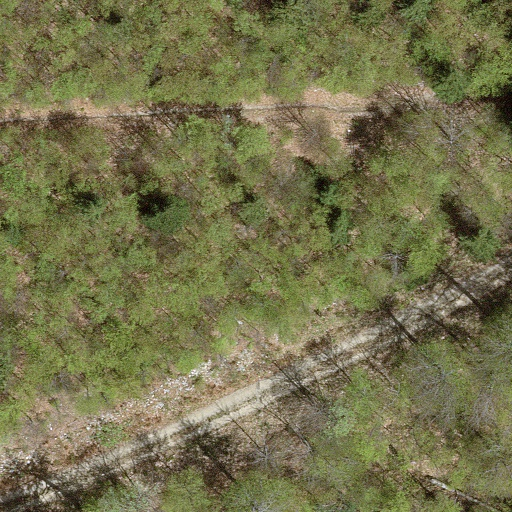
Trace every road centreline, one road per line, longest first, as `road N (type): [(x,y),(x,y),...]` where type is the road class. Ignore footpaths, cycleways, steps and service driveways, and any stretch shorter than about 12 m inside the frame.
road 1 (track): [(0,499),(63,477),(511,256)]
road 2 (track): [(511,97),(0,127)]
